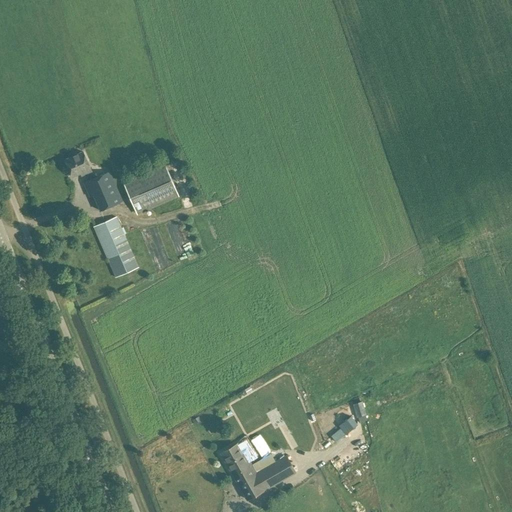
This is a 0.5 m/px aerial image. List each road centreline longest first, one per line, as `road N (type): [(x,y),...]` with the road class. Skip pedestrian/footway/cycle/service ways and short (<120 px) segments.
road 1 (unclassified): [(137,511),(25,226)]
road 2 (primary): [(108,511),(0,235)]
